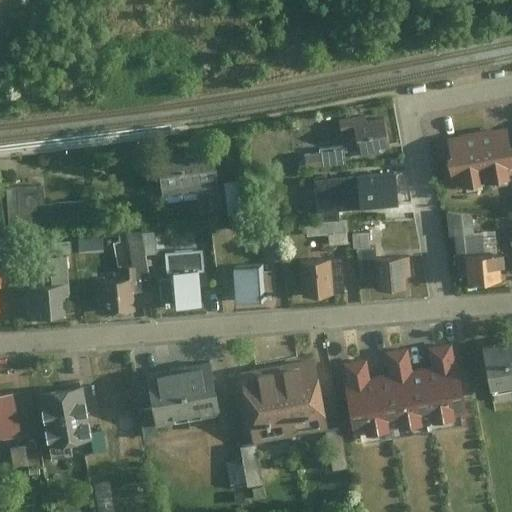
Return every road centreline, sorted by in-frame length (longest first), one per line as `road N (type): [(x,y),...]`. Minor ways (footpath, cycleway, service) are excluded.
road 1 (residential): [(446,318),(0,348)]
road 2 (residential): [(511,89),(401,108),(446,318)]
